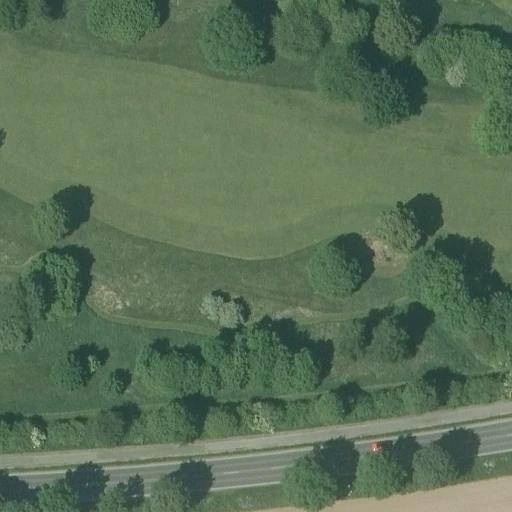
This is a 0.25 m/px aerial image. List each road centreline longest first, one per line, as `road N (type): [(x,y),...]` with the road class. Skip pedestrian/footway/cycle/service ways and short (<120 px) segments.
road 1 (unknown): [(0,422),(278,401),(511,367)]
road 2 (secondary): [(511,437),(219,477),(0,492)]
